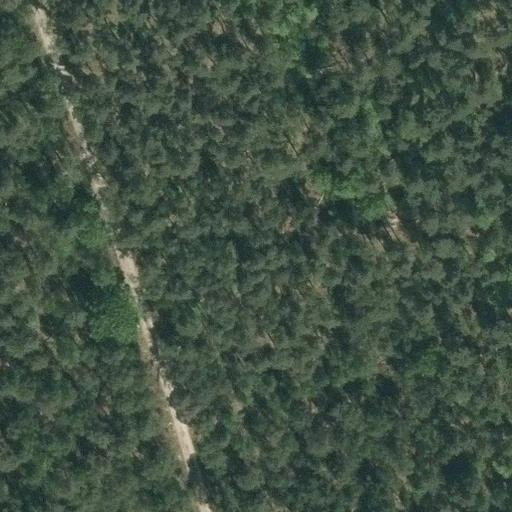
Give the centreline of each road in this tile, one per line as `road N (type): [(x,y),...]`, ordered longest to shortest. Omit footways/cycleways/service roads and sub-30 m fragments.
road 1 (track): [(76,117),(511,8)]
road 2 (track): [(76,117),(203,511)]
road 3 (track): [(511,365),(488,389),(242,511)]
road 4 (track): [(34,0),(76,117)]
